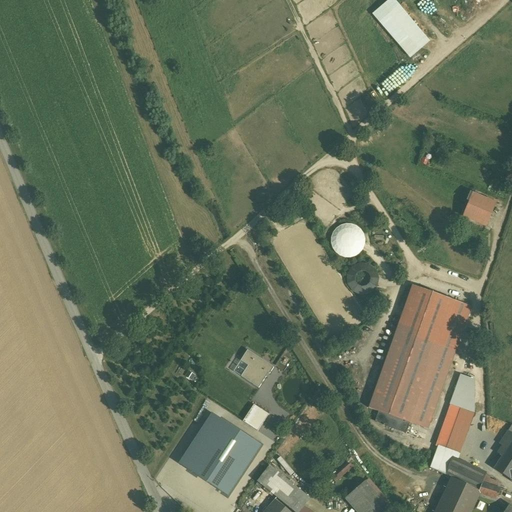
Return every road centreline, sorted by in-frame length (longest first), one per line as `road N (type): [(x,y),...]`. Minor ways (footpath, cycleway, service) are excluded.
road 1 (unclassified): [(94,362),(505,0)]
road 2 (tertiary): [(0,138),(94,362)]
road 3 (tertiary): [(94,362),(160,511)]
